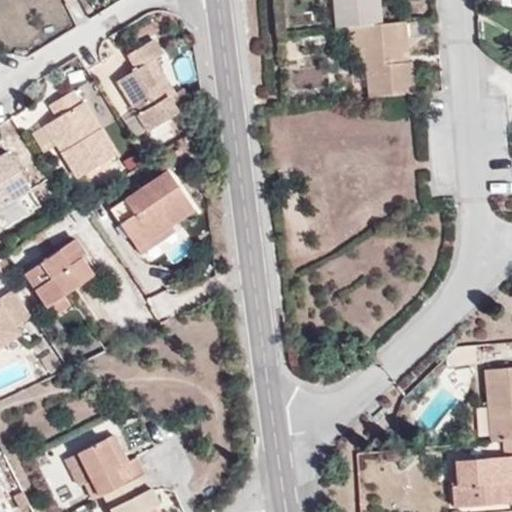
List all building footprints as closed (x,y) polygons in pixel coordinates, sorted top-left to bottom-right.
[(334,0),(337,27),(349,26),(364,25),(382,23),(379,0),(334,0)] [(367,62),(370,98),(415,94),(413,60),(409,59),(406,21),(382,23),(364,25),(367,62)] [(360,62),(367,62),(364,25),(349,26),(351,48),(358,48),(360,62)] [(163,55),(154,39),(128,55),(136,70),(117,81),(149,131),(178,113),(168,97),(174,94),(154,60),(163,55)] [(58,117),(53,120),(69,147),(62,152),(78,178),(115,155),(82,102),(79,104),(71,91),(50,104),(58,117)] [(69,147),(53,120),(45,125),(62,152),(69,147)] [(0,154),(0,204),(29,186),(7,150),(0,154)] [(170,223),(172,225),(196,210),(168,169),(129,196),(123,187),(105,199),(137,246),(170,223)] [(176,231),(172,225),(170,223),(137,246),(142,253),(176,231)] [(25,273),(47,306),(63,295),(93,275),(81,257),(86,254),(76,238),(25,273)] [(21,334),(37,324),(14,289),(0,297),(0,358),(24,340),(21,334)] [(63,295),(47,306),(54,316),(70,305),(63,295)] [(473,345),(456,346),(458,363),(475,361),(473,345)] [(511,365),(483,368),(488,441),(501,440),(511,439),(511,365)] [(78,452),(100,496),(104,495),(146,473),(138,458),(128,461),(114,435),(78,452)] [(511,457),(511,454),(511,439),(501,440),(502,455),(454,459),(455,484),(450,485),(452,506),(511,501),(511,457)] [(161,504),(154,489),(146,473),(104,495),(112,511),(154,511),(153,508),(161,504)]
